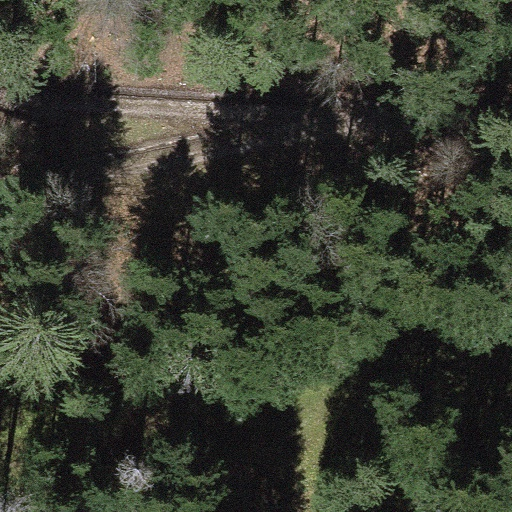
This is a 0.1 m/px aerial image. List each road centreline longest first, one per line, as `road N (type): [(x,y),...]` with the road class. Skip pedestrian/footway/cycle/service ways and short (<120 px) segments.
road 1 (track): [(0,106),(511,106)]
road 2 (track): [(361,107),(0,204)]
